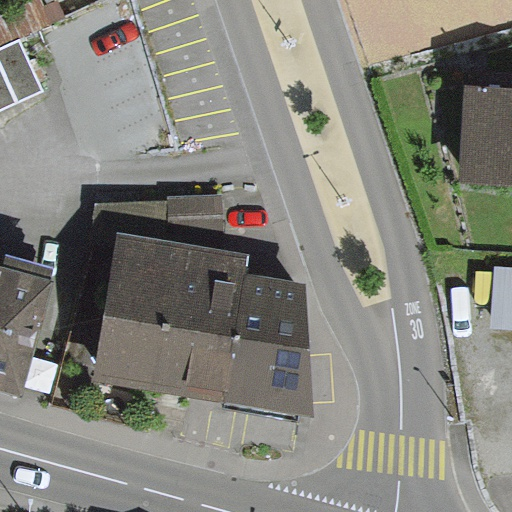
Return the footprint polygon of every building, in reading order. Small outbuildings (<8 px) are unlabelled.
[(41,4),(0,21),(0,49),(51,29),(41,4)] [(0,114),(42,95),(19,46),(0,55),(0,114)] [(511,95),(468,93),(463,196),(511,197),(511,95)] [(119,234),(212,250),(215,233),(224,233),(223,197),(97,207),(93,230),(119,234)] [(212,250),(119,234),(94,385),(315,421),(309,286),(246,278),(249,256),(212,250)] [(0,392),(26,400),(59,285),(0,268),(0,392)] [(511,274),(495,273),(490,336),(511,337),(511,274)]
